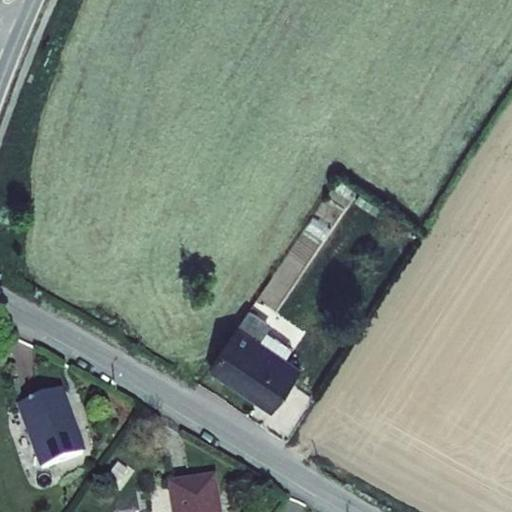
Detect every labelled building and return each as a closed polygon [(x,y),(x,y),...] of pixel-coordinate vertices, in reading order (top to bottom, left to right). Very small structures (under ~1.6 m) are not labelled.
[(266,305),(261,301),(239,332),(244,336),(266,305)] [(279,314),(266,305),(244,336),(239,332),(221,359),(234,368),(242,356),(277,381),(270,392),(282,401),(312,358),(295,346),(269,328),(276,318),(279,314)] [(301,335),(276,318),(269,328),(295,346),(301,335)] [(242,356),(234,368),(270,392),(277,381),(242,356)] [(68,383),(26,396),(47,462),(89,448),(68,383)] [(226,511),(221,471),(178,478),(183,511),(226,511)]
